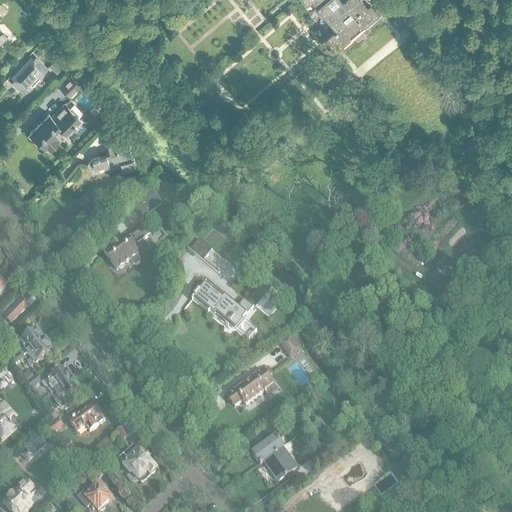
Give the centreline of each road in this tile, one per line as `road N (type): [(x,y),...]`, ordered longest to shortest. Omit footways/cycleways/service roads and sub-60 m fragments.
road 1 (residential): [(0,197),(197,469)]
road 2 (unknown): [(408,511),(511,376)]
road 3 (tertiary): [(511,411),(434,511)]
